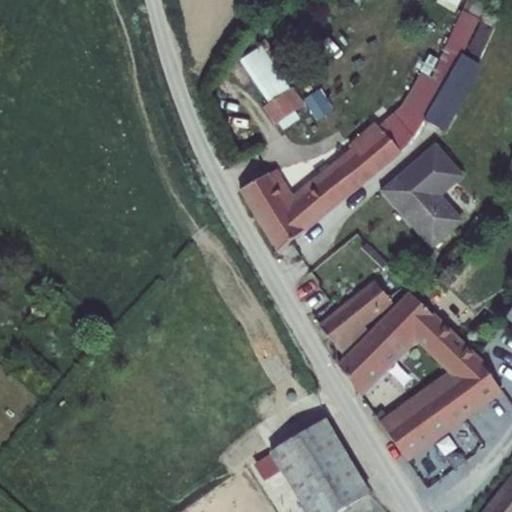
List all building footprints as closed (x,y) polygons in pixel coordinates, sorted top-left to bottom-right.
[(242,57),(279,120),(307,103),(270,41),(242,57)] [(452,101),(433,89),(406,123),(428,138),(452,101)] [(367,118),(341,139),(346,146),(372,126),(390,147),(402,130),(384,110),(370,122),(367,118)] [(229,124),(240,140),(261,126),(250,111),(229,124)] [(260,172),(237,187),(267,247),(390,147),(372,126),(346,146),(279,200),(274,192),(260,172)] [(341,139),(274,192),(279,200),(346,146),(341,139)] [(450,224),(424,192),(446,172),(423,143),(400,162),(411,175),(395,186),(414,212),(401,222),(422,247),(450,224)] [(400,162),(371,185),(401,222),(414,212),(395,186),(411,175),(400,162)] [(511,270),(489,300),(511,317),(511,270)] [(369,278),(314,324),(335,351),(365,324),(362,319),(388,299),(369,278)] [(338,355),(328,362),(351,387),(407,335),(435,362),(450,376),(382,432),(395,453),(485,371),(405,296),(338,355)] [(435,362),(371,416),(382,432),(450,376),(435,362)] [(326,511),(362,492),(319,418),(265,449),(301,511),(326,511)] [(511,511),(511,464),(477,511),(511,511)]
